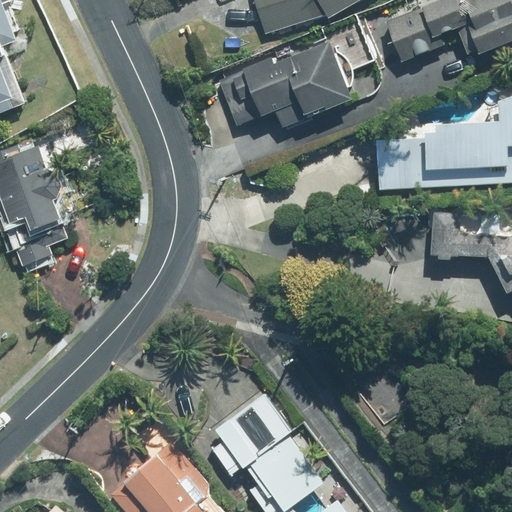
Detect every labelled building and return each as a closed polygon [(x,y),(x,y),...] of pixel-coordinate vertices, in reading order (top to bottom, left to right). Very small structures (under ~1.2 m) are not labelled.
[(0,0),(0,111),(29,99),(6,44),(19,39),(8,14),(22,8),(18,0),(0,0)] [(259,0),(269,33),(330,14),(333,19),(366,0),(259,0)] [(511,0),(446,0),(388,24),(405,63),(450,45),(446,36),(460,30),(470,54),(483,49),(485,53),(511,42),(511,0)] [(378,61),(365,32),(280,67),(277,60),(225,82),(243,125),(280,110),(287,128),(355,100),(349,86),(359,82),(355,71),(378,61)] [(382,140),(383,190),(511,185),(511,103),(505,103),(506,126),(442,129),(443,138),(382,140)] [(31,140),(0,152),(0,190),(30,262),(56,252),(53,244),(68,238),(60,218),(67,215),(59,196),(65,193),(62,186),(67,184),(61,169),(56,172),(53,165),(48,168),(37,142),(33,144),(31,140)] [(463,216),(438,215),(436,256),(495,259),(511,291),(511,238),(463,236),(463,216)] [(349,511),(339,499),(321,511),(301,511),(295,504),(325,481),(262,397),(217,431),(225,441),(217,446),(238,473),(248,465),(261,482),(253,488),(271,511),(349,511)] [(177,440),(115,493),(131,511),(154,511),(156,510),(157,511),(229,511),(230,511),(212,491),(218,487),(177,440)]
